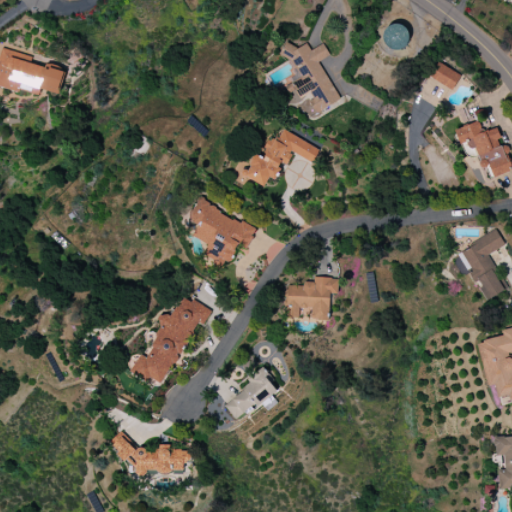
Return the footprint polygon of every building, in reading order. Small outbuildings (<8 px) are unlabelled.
[(403,23),(381,31),(389,52),(411,44),(403,23)] [(339,101),(318,62),(329,56),(323,44),(310,51),(306,44),(294,51),(290,44),(280,50),(297,81),(285,87),(294,103),(307,96),(316,114),(339,101)] [(0,87),(18,92),(19,89),(31,92),(32,88),(58,95),(64,72),(30,63),(31,57),(0,48),(0,87)] [(453,90),(460,74),(435,64),(428,79),(453,90)] [(511,171),(511,165),(506,146),(500,148),(497,139),(500,138),(496,128),(481,133),(478,122),(454,130),(460,148),(473,144),(481,169),(490,166),(493,177),(511,171)] [(319,150),(281,129),(265,159),(254,153),(242,176),(263,187),(269,177),(273,180),(282,164),(286,165),(292,153),(312,163),(319,150)] [(256,227),(197,203),(189,221),(198,224),(192,238),(208,244),(203,256),(221,264),(223,260),(230,263),(238,245),(247,249),(256,227)] [(506,291),(488,255),(504,247),(496,232),(457,252),(474,285),(477,283),(486,301),(506,291)] [(286,318),(309,318),(309,321),(328,321),(329,294),(338,294),(338,278),(313,278),(313,285),(287,285),(286,318)] [(130,371),(147,381),(148,380),(160,387),(198,323),(203,325),(210,312),(183,296),(170,319),(166,317),(143,357),(140,355),(130,371)] [(511,399),(511,328),(501,331),(502,337),(477,342),(487,387),(495,385),(497,398),(508,396),(509,400),(511,399)] [(222,403),(236,421),(276,391),(270,383),(273,381),(266,371),(222,403)] [(499,491),(511,489),(511,436),(493,438),(495,457),(503,456),(504,470),(497,470),(499,491)] [(184,471),(183,462),(191,462),(191,451),(170,452),(170,447),(146,448),(127,449),(127,437),(116,437),(117,465),(135,465),(136,477),(146,477),(146,473),(184,471)]
